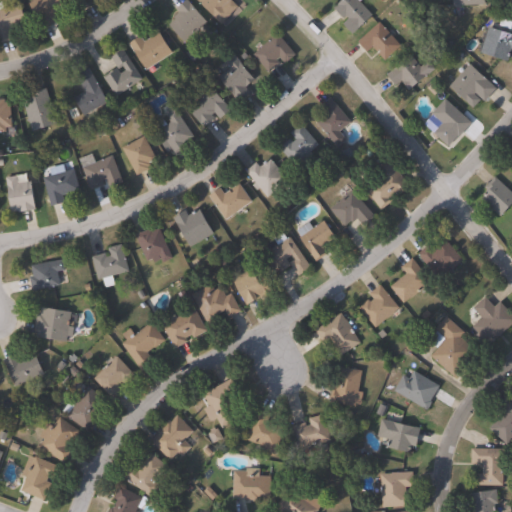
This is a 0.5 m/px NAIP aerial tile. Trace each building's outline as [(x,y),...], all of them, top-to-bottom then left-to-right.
[(62,0),(68,11),(62,14),(63,15),(54,20),(56,23),(44,30),(30,4),(34,2),(32,0),(62,0)] [(100,0),(82,12),(74,0),(100,0)] [(233,0),(233,1),(241,9),(225,25),(198,0),(233,0)] [(363,0),(360,2),(374,17),(355,34),(345,23),(351,19),(348,16),(345,19),(335,7),(343,0),(363,0)] [(208,23),(186,42),(171,25),(177,20),(175,17),(180,13),(178,10),(189,1),(208,23)] [(0,2),(3,2),(6,9),(21,4),(27,23),(11,28),(14,38),(0,42),(0,2)] [(402,47),(385,61),(380,55),(385,51),(382,48),(378,52),(374,47),(368,52),(359,41),(382,22),(402,47)] [(511,48),(509,59),(483,51),(491,26),(511,33),(511,48)] [(160,31),(174,53),(148,70),(131,43),(143,36),(146,40),(160,31)] [(297,54),(286,64),(280,57),(278,59),(281,62),(270,71),(255,54),(279,33),(297,54)] [(123,49),(144,79),(119,97),(104,76),(118,67),(122,73),(127,70),(124,66),(120,68),(112,57),(123,49)] [(252,92),(241,102),(221,78),(232,68),(225,60),(234,52),(256,79),(247,87),(252,92)] [(413,55),(422,66),(430,60),(437,69),(412,90),(403,79),(395,85),(387,75),(413,55)] [(467,60),(471,64),(472,63),(500,87),(488,101),(477,92),(476,94),(482,99),(475,107),(451,86),(463,73),(459,70),(467,60)] [(110,101),(86,115),(75,97),(87,90),(78,75),(90,68),(110,101)] [(58,123),(33,131),(24,100),(33,97),(32,92),(48,87),(58,123)] [(232,109),(221,119),(215,112),(213,114),(217,119),(206,128),(190,108),(214,88),(232,109)] [(347,139),(339,146),(316,120),(325,112),(321,107),(332,97),(352,121),(340,131),(347,139)] [(474,123),(452,146),(437,132),(445,123),(434,113),(447,98),(474,123)] [(0,99),(6,99),(6,102),(11,102),(13,127),(17,126),(18,133),(9,133),(9,131),(0,131),(0,99)] [(177,108),(196,136),(187,142),(189,145),(177,154),(156,123),(164,118),(168,124),(172,121),(167,115),(177,108)] [(302,123),(320,144),(296,166),(280,148),(292,138),(295,141),(298,139),(292,132),(302,123)] [(151,168),(138,175),(123,147),(145,135),(158,159),(151,163),(152,165),(150,166),(151,168)] [(93,153),(96,162),(114,155),(124,181),(111,186),(109,183),(92,190),(80,158),(93,153)] [(411,184),(400,192),(399,191),(391,197),(394,201),(383,210),(368,191),(384,178),(374,165),(388,154),(411,184)] [(272,158),(288,178),(279,186),(281,188),(271,196),(249,170),(259,162),(262,166),(272,158)] [(66,164),(68,171),(76,169),(82,190),(63,195),(65,203),(52,207),(44,177),(53,175),(51,168),(66,164)] [(18,176),(19,183),(33,181),(37,210),(21,212),(20,210),(12,212),(7,177),(18,176)] [(511,190),(511,204),(501,216),(482,199),(491,189),(490,188),(493,184),(491,182),(496,176),(511,190)] [(241,183),(254,201),(228,220),(210,195),(222,187),(226,194),(241,183)] [(377,215),(365,226),(359,219),(355,223),(353,221),(348,226),(332,209),(353,190),(377,215)] [(201,208),(215,234),(192,247),(174,217),(187,210),(190,215),(201,208)] [(325,220),(337,236),(324,246),(328,253),(318,260),(301,237),(302,236),(298,230),(310,222),(314,228),(325,220)] [(161,228),(174,258),(164,262),(163,260),(156,263),(154,258),(148,261),(137,235),(150,230),(150,231),(153,229),(154,231),(161,228)] [(284,232),(288,239),(291,236),(296,243),(300,241),(316,264),(300,274),(294,265),(278,275),(265,255),(279,244),(275,238),(284,232)] [(447,239),(466,261),(455,270),(451,266),(439,276),(420,253),(430,244),(435,250),(447,239)] [(123,244),(130,271),(100,280),(93,256),(106,252),(108,257),(112,256),(110,248),(123,244)] [(431,282),(405,301),(394,286),(409,275),(403,267),(414,259),(431,282)] [(61,285),(33,290),(31,277),(34,276),(32,265),(65,260),(66,270),(59,272),(61,285)] [(254,268),(256,272),(258,271),(263,279),(266,277),(274,290),(248,305),(234,279),(254,268)] [(213,285),(215,290),(223,287),(228,296),(233,293),(242,311),(230,318),(227,311),(207,321),(194,295),(213,285)] [(382,285),(402,308),(377,328),(360,307),(370,299),(372,301),(375,298),(371,294),(382,285)] [(488,296),(496,306),(502,301),(511,313),(511,322),(488,343),(475,326),(483,319),(474,308),(488,296)] [(73,312),(71,326),(75,327),(73,338),(69,337),(68,341),(34,335),(38,313),(42,314),(43,307),(73,312)] [(209,330),(195,339),(193,335),(187,339),(188,341),(176,348),(163,326),(196,307),(209,330)] [(343,313),(363,344),(341,358),(330,341),(326,344),(317,330),(343,313)] [(477,351),(455,376),(432,357),(439,348),(431,341),(439,331),(437,329),(448,316),(466,331),(461,337),(477,351)] [(153,322),(166,340),(149,353),(155,362),(142,371),(123,344),(128,340),(123,333),(131,328),(136,334),(153,322)] [(17,353),(20,360),(37,353),(46,374),(16,386),(4,358),(17,353)] [(135,374),(125,384),(123,382),(120,385),(125,390),(115,399),(95,378),(118,356),(135,374)] [(364,371),(361,392),(365,392),(363,405),(358,405),(358,407),(332,403),(335,388),(338,388),(339,379),(337,379),(339,367),(364,371)] [(416,371),(441,386),(432,401),(434,402),(430,410),(395,391),(405,375),(412,379),(416,371)] [(241,418),(223,427),(219,419),(212,422),(205,409),(211,406),(205,394),(233,378),(241,392),(231,398),(241,418)] [(110,401),(89,431),(69,416),(69,415),(64,412),(72,400),(77,403),(89,386),(110,401)] [(511,440),(508,445),(490,429),(506,411),(504,409),(511,399),(511,440)] [(267,425),(270,426),(272,422),(286,428),(275,456),(264,451),(266,447),(247,440),(259,408),(272,413),(267,425)] [(179,415),(195,431),(186,440),(193,447),(184,456),(180,453),(172,460),(153,441),(161,434),(160,432),(171,421),(172,422),(179,415)] [(325,415),(332,441),(299,449),(293,427),(307,423),(308,426),(312,425),(311,419),(325,415)] [(61,417),(79,430),(68,447),(74,451),(66,463),(40,446),(45,439),(40,436),(49,423),(54,427),(61,417)] [(423,428),(419,446),(414,445),(412,452),(388,447),(390,438),(379,436),(383,419),(423,428)] [(511,463),(511,477),(505,477),(505,487),(479,486),(479,474),(484,474),(485,465),(473,464),(473,449),(507,449),(507,463),(511,463)] [(171,469),(155,488),(158,490),(152,497),(126,475),(134,465),(139,469),(152,453),(171,469)] [(30,456),(35,458),(36,457),(60,466),(47,501),(22,491),(27,477),(22,475),(30,456)] [(261,470),(261,476),(272,477),(271,499),(261,499),(261,501),(246,500),(246,499),(234,498),(235,471),(248,471),(248,469),(261,470)] [(410,506),(384,508),(382,474),(415,472),(416,485),(409,485),(410,506)] [(144,499),(137,511),(109,511),(112,507),(115,508),(118,502),(115,500),(121,487),(144,499)] [(292,489),(302,496),(306,490),(324,503),(317,511),(284,511),(278,507),(292,489)] [(497,504),(497,511),(474,511),(472,493),(499,490),(501,504),(497,504)]
